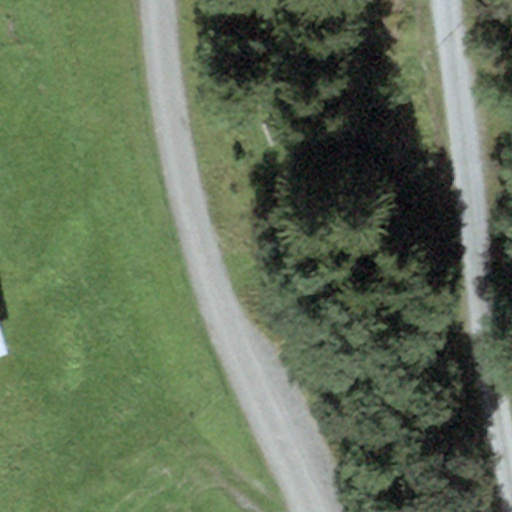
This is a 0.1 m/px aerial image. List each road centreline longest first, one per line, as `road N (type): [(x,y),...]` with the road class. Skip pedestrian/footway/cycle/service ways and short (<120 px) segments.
road 1 (unclassified): [(318,511),(248,365),(174,149),(161,0)]
road 2 (track): [(511,421),(457,29),(460,0)]
